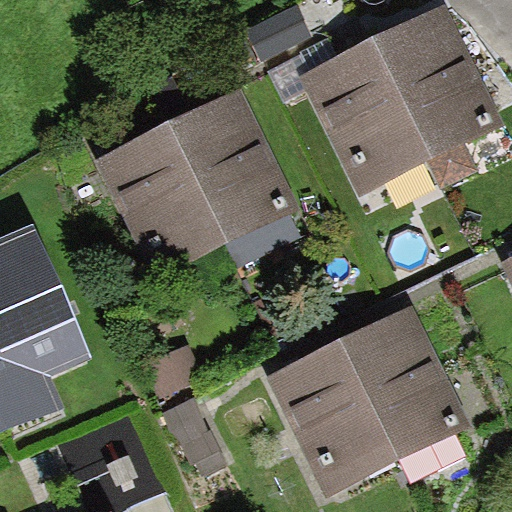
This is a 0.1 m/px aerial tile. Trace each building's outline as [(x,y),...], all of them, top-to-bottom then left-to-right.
[(443,19),(307,88),(365,202),(436,166),(445,184),(471,171),(461,151),(500,131),(443,19)] [(98,169),(154,281),(195,260),(213,297),(246,280),(239,267),(312,230),(244,95),(98,169)] [(30,245),(0,258),(0,440),(62,413),(47,382),(85,364),(30,245)] [(414,325),(273,390),(326,505),(468,439),(414,325)] [(206,495),(232,482),(196,410),(170,423),(206,495)]
